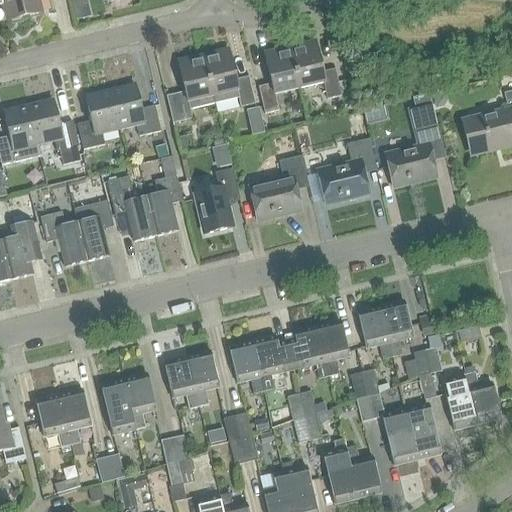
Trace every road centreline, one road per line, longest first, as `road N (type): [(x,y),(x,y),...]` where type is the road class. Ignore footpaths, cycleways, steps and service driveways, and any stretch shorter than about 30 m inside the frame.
road 1 (unclassified): [(493,215),(0,334)]
road 2 (residential): [(0,65),(216,18)]
road 3 (residential): [(216,18),(264,17),(335,0)]
